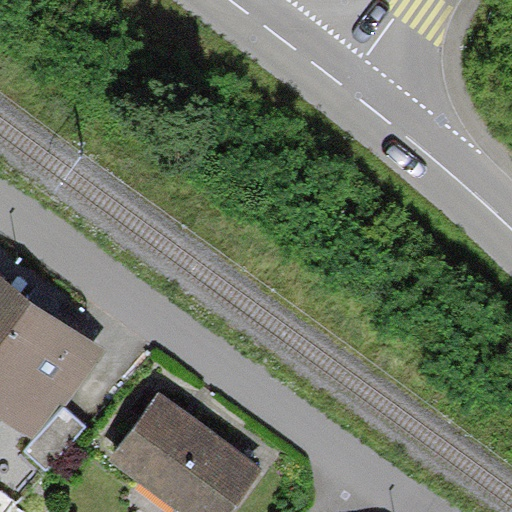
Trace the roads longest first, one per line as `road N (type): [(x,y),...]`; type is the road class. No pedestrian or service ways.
road 1 (residential): [(356,463),(0,204)]
road 2 (tertiary): [(344,83),(511,227)]
road 3 (tertiary): [(230,0),(344,83)]
